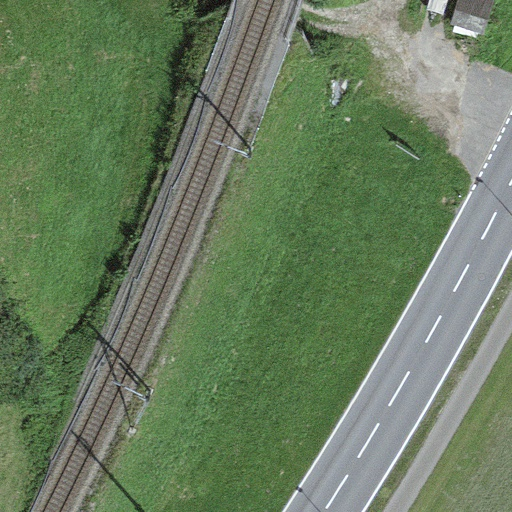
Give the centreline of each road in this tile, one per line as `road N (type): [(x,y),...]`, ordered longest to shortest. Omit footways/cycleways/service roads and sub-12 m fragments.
road 1 (primary): [(511,176),(324,511)]
road 2 (track): [(258,0),(442,58)]
